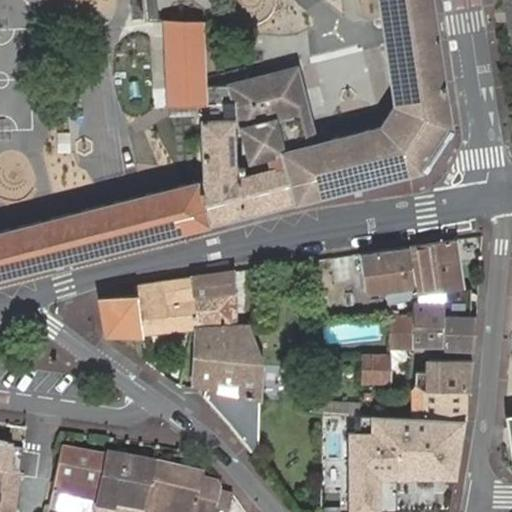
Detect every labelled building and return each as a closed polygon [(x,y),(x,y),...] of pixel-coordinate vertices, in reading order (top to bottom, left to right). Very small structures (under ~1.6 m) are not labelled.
[(451,128),(431,0),(378,0),(394,105),(377,131),(318,144),(299,70),(227,87),(231,105),(207,107),(204,22),(162,21),(167,111),(195,109),(203,180),(197,182),(0,229),(0,279),(208,230),(420,173),(451,128)] [(157,0),(128,0),(131,21),(146,21),(162,21),(157,0)] [(458,241),(412,247),(420,297),(445,293),(445,304),(445,316),(471,318),(469,289),(465,289),(458,241)] [(397,283),(400,305),(413,301),(410,247),(361,254),(367,284),(376,283),(377,286),(397,283)] [(357,255),(328,259),(335,309),(365,305),(357,255)] [(186,279),(191,304),(234,298),(234,272),(186,279)] [(168,307),(191,304),(186,279),(163,282),(168,307)] [(144,335),(196,330),(191,304),(168,307),(163,282),(135,286),(137,295),(144,335)] [(108,336),(144,335),(137,295),(100,298),(108,336)] [(191,304),(196,330),(201,329),(234,328),(234,298),(191,304)] [(414,306),(413,317),(411,351),(445,352),(445,316),(445,304),(414,306)] [(445,316),(445,352),(474,353),(477,318),(471,318),(445,316)] [(413,317),(391,318),(389,351),(401,351),(405,351),(411,351),(413,317)] [(207,392),(260,404),(262,366),(258,355),(248,327),(234,328),(201,329),(196,330),(196,350),(194,388),(207,392)] [(401,351),(389,351),(389,356),(363,355),(361,384),(389,383),(389,369),(394,370),(405,354),(405,351),(401,351)] [(418,372),(419,386),(467,392),(470,392),(473,363),(432,361),(429,373),(418,372)] [(419,386),(413,391),(415,419),(467,421),(470,421),(467,392),(419,386)] [(250,429),(260,404),(207,392),(207,413),(228,435),(232,432),(243,441),(250,429)] [(324,426),(345,426),(344,411),(324,412),(324,426)] [(415,419),(360,416),(361,433),(354,434),(354,511),(383,511),(383,478),(399,478),(400,480),(457,480),(467,421),(415,419)] [(0,511),(12,511),(22,448),(0,443),(0,511)] [(97,503),(107,455),(62,446),(52,503),(96,510),(97,503)] [(95,511),(142,511),(154,465),(107,455),(97,503),(96,510),(95,511)] [(227,511),(232,496),(217,493),(218,486),(216,479),(205,477),(206,471),(155,459),(154,465),(142,511),(227,511)]
